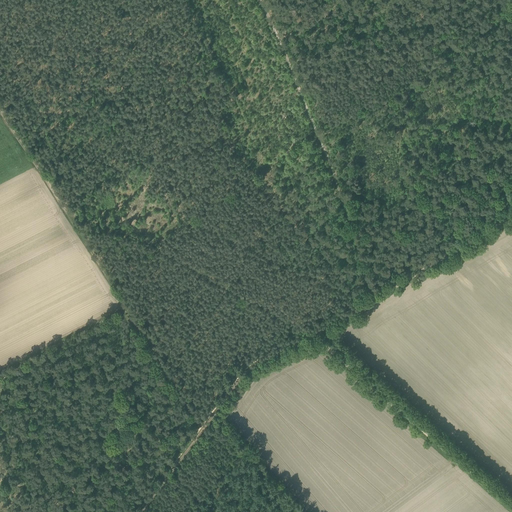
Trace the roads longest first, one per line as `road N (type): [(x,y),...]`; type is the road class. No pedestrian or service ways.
road 1 (track): [(0,107),(200,427)]
road 2 (track): [(375,300),(260,0)]
road 3 (track): [(69,211),(141,237),(310,333)]
road 4 (track): [(511,510),(310,333)]
road 5 (track): [(483,0),(445,22),(442,40),(421,55),(511,172)]
road 6 (track): [(375,300),(257,364),(202,430)]
road 7 (track): [(511,220),(375,300)]
